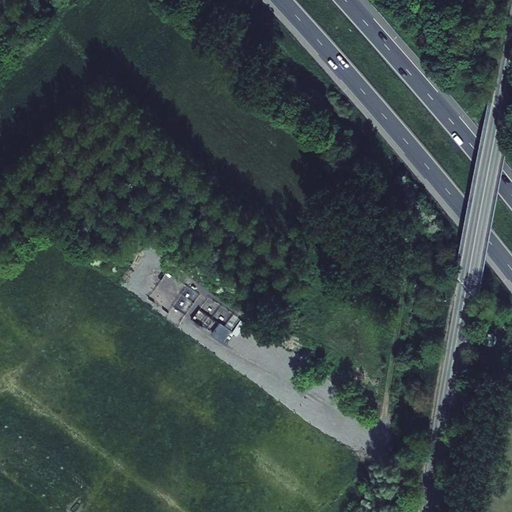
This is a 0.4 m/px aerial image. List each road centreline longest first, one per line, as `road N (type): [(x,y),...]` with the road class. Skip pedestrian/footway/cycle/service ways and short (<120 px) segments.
road 1 (track): [(215,0),(418,219),(376,467),(378,511)]
road 2 (tertiary): [(431,511),(511,57)]
road 3 (motorway): [(280,0),(511,271)]
road 4 (motorway): [(511,195),(344,0)]
